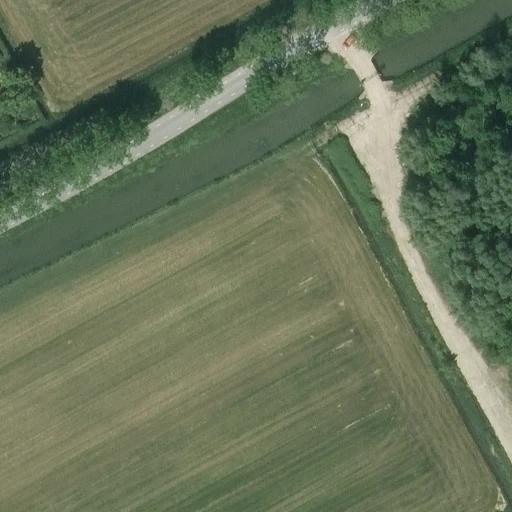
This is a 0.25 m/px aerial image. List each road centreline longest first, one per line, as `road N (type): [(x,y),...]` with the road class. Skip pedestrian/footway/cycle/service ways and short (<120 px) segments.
road 1 (track): [(511,450),(400,237),(385,107),(338,25)]
road 2 (tertiary): [(0,216),(383,0)]
road 3 (track): [(511,38),(385,107)]
